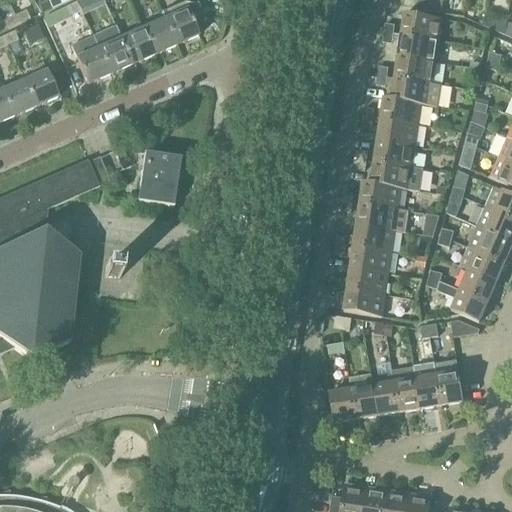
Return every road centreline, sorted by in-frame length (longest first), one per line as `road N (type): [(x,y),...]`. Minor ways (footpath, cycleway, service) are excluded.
road 1 (residential): [(305,457),(304,372),(335,163),(362,39),(384,0)]
road 2 (tertiary): [(271,410),(335,0)]
road 3 (tertiary): [(0,431),(120,389),(271,410)]
road 4 (residential): [(0,157),(209,65),(239,68)]
road 5 (residential): [(204,282),(239,68)]
road 6 (residential): [(500,443),(494,374),(511,305)]
road 7 (residential): [(500,443),(484,434),(389,450),(386,470)]
